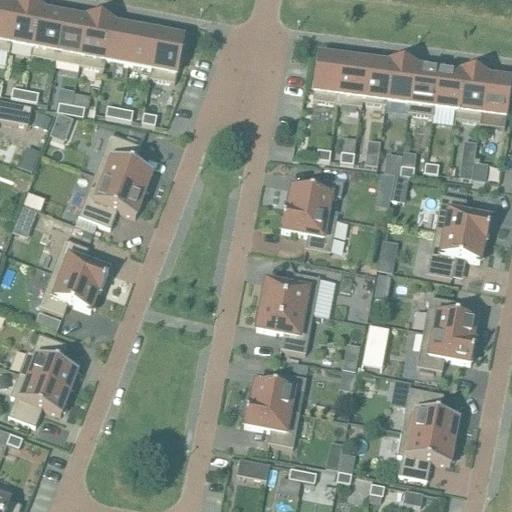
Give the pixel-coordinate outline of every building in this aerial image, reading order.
[(0,7),(0,55),(9,57),(11,48),(10,47),(17,11),(16,11),(0,7)] [(17,11),(10,47),(11,48),(33,52),(34,52),(41,16),(42,16),(42,13),(17,9),(16,11),(17,11)] [(33,52),(31,61),(56,66),(64,20),(42,16),(41,16),(34,52),(33,52)] [(64,20),(56,66),(79,70),(88,24),(87,24),(64,20)] [(88,24),(79,70),(104,75),(106,65),(105,65),(111,29),(112,29),(113,27),(87,22),(87,24),(88,24)] [(111,29),(105,65),(106,65),(128,70),(135,33),(112,29),(111,29)] [(135,33),(128,70),(151,74),(152,74),(159,38),(135,33)] [(151,74),(149,83),(175,88),(183,42),(159,38),(152,74),(151,74)] [(334,62),(318,60),(312,106),(336,109),(342,63),(339,63),(334,62)] [(336,109),(360,112),(366,66),(342,63),(336,109)] [(390,69),(366,66),(360,112),(365,113),(365,108),(386,110),(386,106),(391,67),(390,67),(390,69)] [(391,67),(386,106),(408,108),(407,118),(409,118),(415,72),(415,70),(413,70),(412,70),(391,67)] [(438,75),(415,72),(409,118),(433,121),(434,112),(438,75)] [(441,76),(438,75),(434,112),(456,115),(461,78),(446,76),(441,76)] [(487,79),(461,76),(461,78),(456,115),(455,124),(481,128),(482,118),(487,82),(487,79)] [(487,82),(482,118),(506,121),(510,85),(487,82)] [(25,97),(12,94),(10,104),(23,106),(25,97)] [(37,99),(25,97),(23,106),(36,108),(37,99)] [(0,107),(0,125),(27,131),(31,113),(0,107)] [(71,112),(58,109),(56,120),(69,122),(71,112)] [(83,114),(71,112),(69,122),(81,124),(83,114)] [(119,114),(107,112),(105,122),(117,124),(119,114)] [(131,117),(119,114),(117,124),(130,127),(131,117)] [(156,121),(143,119),(141,129),(154,131),(156,121)] [(110,140),(94,181),(143,200),(145,195),(148,197),(153,183),(150,182),(151,178),(152,179),(152,177),(134,170),(141,152),(110,140)] [(476,167),(479,146),(467,145),(462,180),(499,185),(502,170),(476,167)] [(330,156),(317,155),(316,164),(329,166),(330,156)] [(354,159),(341,158),(340,168),(353,169),(354,159)] [(438,170),(425,168),(424,178),(437,180),(438,170)] [(414,173),(401,171),(400,181),(413,183),(414,173)] [(94,181),(79,222),(97,229),(110,234),(117,216),(135,223),(136,221),(135,221),(143,200),(94,181)] [(291,197),(288,197),(285,210),(288,210),(288,214),(327,221),(331,201),(340,203),(343,189),(318,184),(315,197),(300,194),(294,193),(292,193),(291,197)] [(466,206),(441,201),(438,218),(434,236),(443,238),(486,246),(489,229),(489,227),(490,224),(464,219),(466,206)] [(23,211),(19,220),(34,226),(37,217),(23,211)] [(327,221),(288,214),(285,214),(285,215),(281,235),(281,236),(307,241),(306,244),(304,254),(330,259),(332,245),(336,223),(327,221)] [(443,238),(434,236),(431,254),(430,261),(426,280),(451,285),(455,263),(476,267),(479,267),(480,265),(480,263),(483,263),(485,250),(482,250),(483,246),(486,247),(486,246),(443,238)] [(381,273),(394,276),(401,248),(387,244),(381,273)] [(65,245),(52,279),(98,296),(98,297),(100,298),(108,276),(84,266),(88,254),(65,245)] [(284,291),(265,287),(264,288),(265,288),(261,311),(313,320),(319,284),(286,278),(284,291)] [(52,279),(39,312),(63,321),(68,309),(90,317),(92,312),(95,314),(99,301),(96,300),(98,297),(98,296),(52,279)] [(455,308),(430,303),(427,317),(425,325),(423,338),(474,348),(474,347),(472,346),(473,342),(476,343),(478,330),(475,330),(476,325),(474,324),(472,324),(452,320),(455,308)] [(313,320),(261,311),(260,315),(258,315),(257,315),(254,329),(258,329),(257,333),(256,333),(256,334),(275,338),(273,351),(306,357),(313,320)] [(39,317),(35,328),(56,336),(60,325),(39,317)] [(388,335),(369,332),(365,355),(384,358),(388,335)] [(474,348),(423,338),(420,354),(419,358),(416,372),(442,377),(444,365),(470,370),(470,368),(470,367),(474,349),(474,348)] [(27,357),(19,380),(24,381),(68,398),(70,394),(73,395),(78,382),(75,380),(76,377),(77,377),(77,376),(59,369),(66,350),(39,340),(32,359),(27,357)] [(290,368),(288,376),(306,379),(308,371),(290,368)] [(248,409),(299,419),(299,418),(303,398),(306,384),(281,379),(278,392),(258,388),(257,388),(255,388),(254,392),(251,392),(248,405),(251,405),(251,409),(248,409)] [(15,403),(8,422),(35,432),(42,414),(60,421),(61,420),(60,419),(61,416),(65,417),(70,403),(67,402),(68,398),(24,381),(19,380),(11,402),(15,403)] [(443,400),(410,394),(401,437),(453,447),(456,429),(457,427),(457,424),(458,425),(458,423),(439,420),(443,400)] [(244,430),(244,431),(270,436),(267,449),(293,454),(295,440),(296,434),(299,419),(248,409),(248,410),(248,411),(244,430)] [(453,447),(401,437),(397,461),(402,462),(398,481),(426,486),(430,467),(449,471),(449,470),(449,469),(449,465),(453,466),(456,452),(452,451),(453,447)] [(21,445),(9,441),(6,450),(17,454),(21,445)] [(269,470),(239,465),(236,481),(266,486),(269,470)] [(303,476),(290,474),(289,484),(301,486),(303,476)] [(316,479),(303,476),(301,486),(314,489),(316,479)] [(351,479),(338,477),(337,487),(350,489),(351,479)] [(384,492),(371,489),(369,499),(382,502),(384,492)] [(423,499),(405,496),(403,509),(420,511),(423,499)] [(10,505),(0,501),(0,511),(19,511),(20,511),(10,507),(10,505)]
